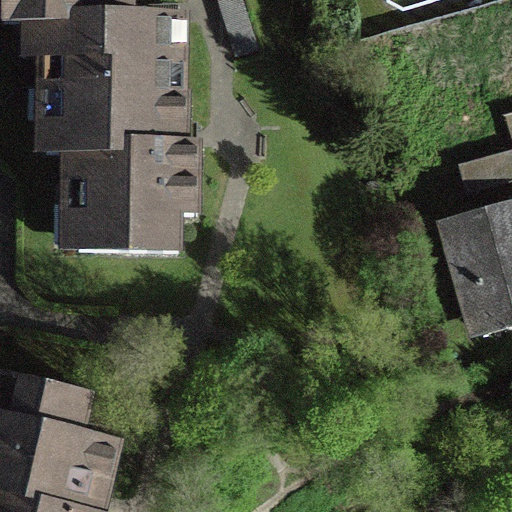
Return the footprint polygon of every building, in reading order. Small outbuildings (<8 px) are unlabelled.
[(38,28),(37,61),(37,92),(52,92),(52,125),(44,125),(43,158),(68,159),(68,188),(77,188),(76,255),(175,257),(175,220),(193,220),(194,148),(158,148),(158,140),(158,134),(184,134),(184,99),(165,99),(165,63),(166,22),(129,22),(129,0),(0,0),(0,28),(38,28)] [(235,0),(214,0),(234,60),(252,54),(235,0)] [(462,198),(511,184),(511,152),(454,169),(462,198)] [(470,341),(511,329),(511,203),(438,224),(470,341)] [(116,449),(78,440),(87,400),(0,377),(0,511),(69,511),(71,506),(72,500),(83,502),(87,483),(107,487),(116,449)]
